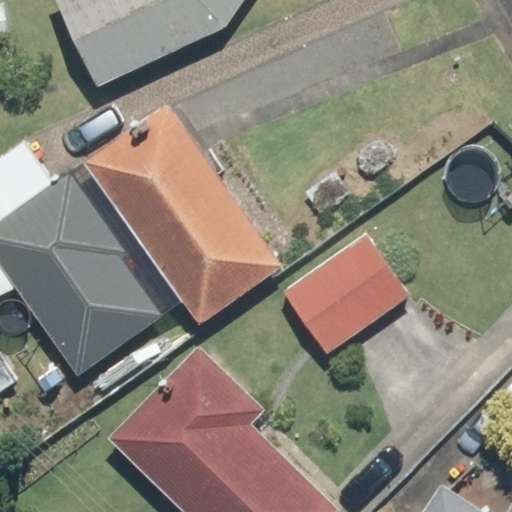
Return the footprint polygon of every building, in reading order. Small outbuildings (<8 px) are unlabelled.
[(77,0),(110,71),(239,14),(248,0),(77,0)] [(296,254),(180,91),(100,148),(215,310),(296,254)] [(0,219),(0,239),(88,364),(173,304),(132,246),(140,240),(83,161),(0,219)] [(295,281),(336,340),(420,284),(379,224),(295,281)] [(212,332),(122,424),(212,511),(340,511),(354,498),(264,410),(278,396),(212,332)] [(0,391),(24,373),(0,344),(0,343),(0,391)] [(454,471),(425,511),(511,511),(511,509),(511,510),(454,471)]
